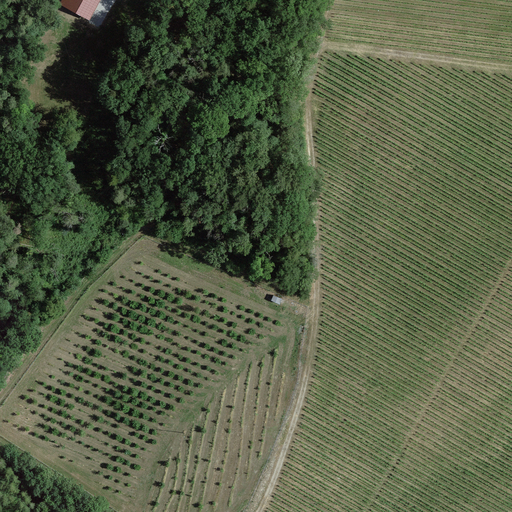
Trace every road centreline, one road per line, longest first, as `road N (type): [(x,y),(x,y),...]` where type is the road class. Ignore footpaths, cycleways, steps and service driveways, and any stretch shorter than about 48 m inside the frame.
road 1 (track): [(258,511),(298,414),(312,338),(308,93),(328,0)]
road 2 (track): [(308,93),(229,64),(206,0)]
